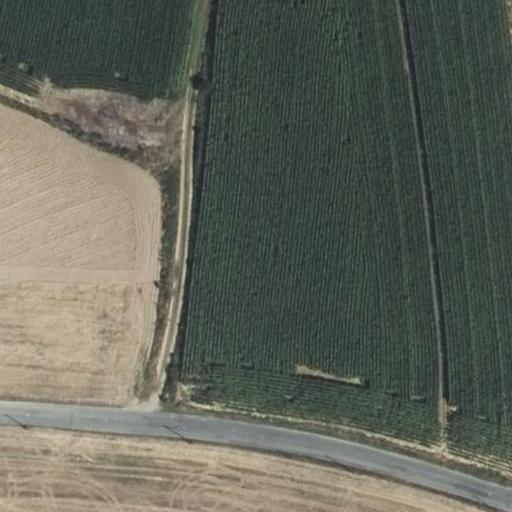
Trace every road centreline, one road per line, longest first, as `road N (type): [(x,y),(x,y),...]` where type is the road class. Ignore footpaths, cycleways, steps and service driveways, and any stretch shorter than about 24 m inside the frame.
road 1 (tertiary): [(0,420),(188,429),(340,456),(511,503)]
road 2 (track): [(144,424),(165,356),(185,124),(205,0)]
